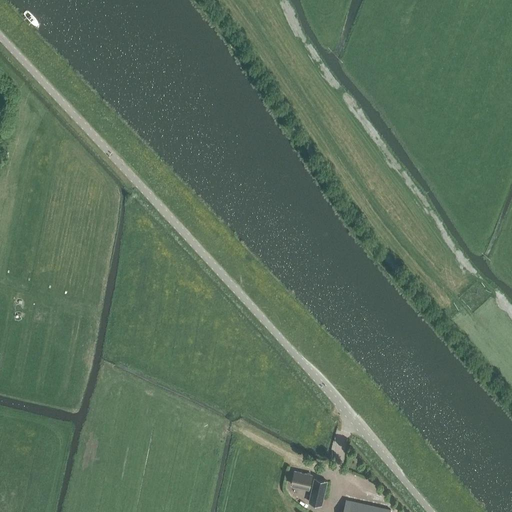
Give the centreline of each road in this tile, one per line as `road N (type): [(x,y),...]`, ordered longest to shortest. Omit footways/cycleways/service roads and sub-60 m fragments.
road 1 (tertiary): [(430,511),(0,37)]
road 2 (track): [(511,363),(372,202),(235,0)]
